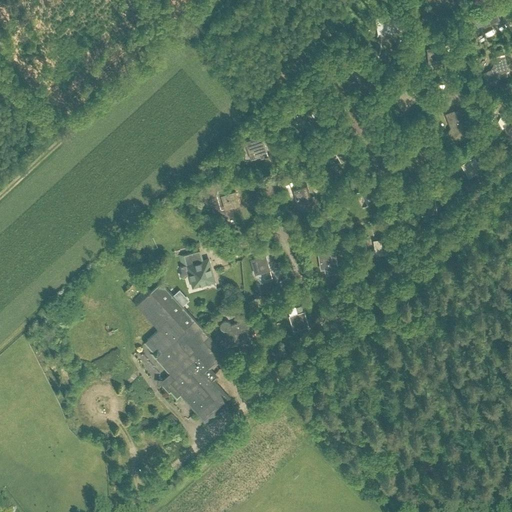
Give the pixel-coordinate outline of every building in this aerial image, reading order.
[(500,19),(493,4),(477,11),(484,26),(500,19)] [(402,20),(401,12),(375,17),(378,33),(399,29),(397,21),(402,20)] [(445,62),(443,46),(427,48),(429,63),(445,62)] [(510,74),(503,47),(495,49),(496,54),(493,55),(495,61),(491,68),(487,69),(490,80),(510,74)] [(358,76),(357,60),(338,62),(340,77),(358,76)] [(417,99),(405,85),(392,96),(405,110),(417,99)] [(312,118),(309,103),(293,106),(296,121),(312,118)] [(449,125),(449,126),(448,126),(448,127),(447,128),(447,129),(447,130),(447,131),(447,132),(447,133),(448,134),(448,135),(449,135),(450,135),(450,136),(451,136),(452,136),(453,136),(454,136),(455,136),(455,135),(456,135),(457,134),(457,133),(458,133),(458,132),(467,128),(466,126),(470,125),(467,118),(464,119),(458,107),(444,113),(449,125)] [(511,118),(502,123),(510,139),(511,138),(511,118)] [(261,134),(252,137),(252,135),(244,137),(245,140),(244,140),(251,159),(260,155),(261,157),(268,154),(261,134)] [(346,137),(331,145),(341,161),(350,156),(351,159),(357,155),(346,137)] [(414,142),(400,152),(411,167),(419,162),(420,163),(426,159),(414,142)] [(474,156),(461,165),(469,177),(482,169),(474,156)] [(372,182),(359,190),(367,204),(381,197),(372,182)] [(296,200),(296,201),(295,201),(294,201),(294,202),(293,203),(293,204),(292,205),(292,206),(293,207),(293,208),(293,209),(294,209),(294,210),(295,210),(295,211),(296,211),(297,211),(297,212),(298,212),(299,212),(300,211),(301,211),(302,211),(302,210),(303,210),(303,209),(304,208),(313,205),(307,184),(292,188),(296,200)] [(223,201),(228,200),(230,207),(240,205),(235,190),(221,195),(223,201)] [(437,212),(434,197),(420,199),(422,214),(437,212)] [(389,237),(374,239),(376,254),(391,251),(389,237)] [(335,247),(322,249),(322,251),(318,252),(320,269),(325,268),(326,274),(338,272),(335,247)] [(202,259),(199,249),(180,255),(182,264),(181,264),(182,270),(181,272),(181,273),(181,274),(182,275),(182,276),(183,276),(184,276),(185,276),(185,275),(186,275),(186,274),(190,273),(193,285),(214,279),(208,258),(202,259)] [(250,259),(253,268),(258,266),(260,272),(270,269),(266,254),(250,259)] [(184,327),(148,286),(134,299),(160,327),(147,338),(147,342),(153,349),(150,351),(156,357),(162,352),(163,353),(165,366),(170,371),(163,377),(158,377),(158,383),(162,383),(169,390),(170,388),(177,395),(180,392),(196,409),(196,410),(202,417),(224,397),(224,392),(218,386),(219,384),(218,385),(212,380),(217,375),(209,367),(209,366),(211,364),(208,360),(214,354),(218,358),(225,352),(209,334),(194,318),(184,327)] [(308,325),(304,310),(302,311),(302,308),(298,309),(299,312),(289,315),(293,329),(308,325)] [(224,330),(229,345),(246,340),(243,329),(248,328),(246,318),(229,322),(229,321),(226,319),(224,319),(221,319),(219,321),(218,324),(218,327),(220,329),(223,330),(224,330)] [(213,429),(228,417),(225,412),(209,424),(213,429)]
